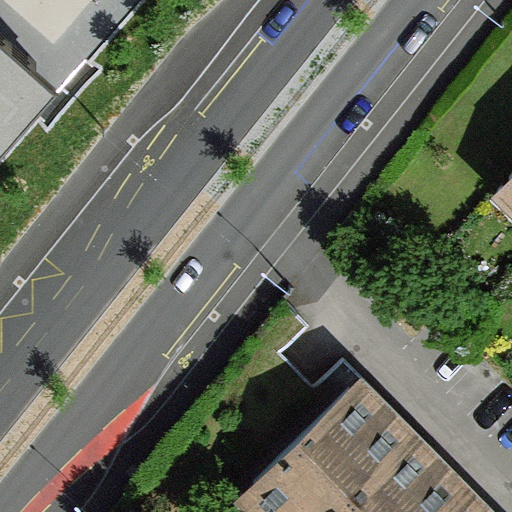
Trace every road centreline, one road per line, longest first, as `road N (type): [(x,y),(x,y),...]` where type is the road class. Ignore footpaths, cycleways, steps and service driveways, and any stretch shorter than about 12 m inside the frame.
road 1 (secondary): [(17,511),(422,0)]
road 2 (secondary): [(327,0),(0,392)]
